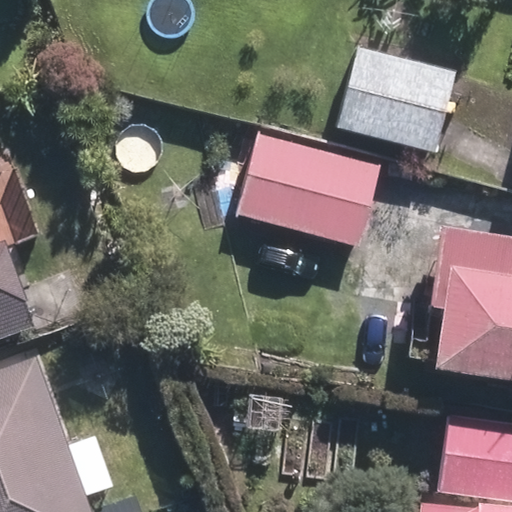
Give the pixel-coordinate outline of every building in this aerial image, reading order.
[(442,75),(361,53),(339,132),(421,154),(442,75)] [(368,167),(257,137),(237,213),(348,243),(368,167)] [(511,382),(511,248),(438,238),(420,370),(511,382)] [(0,328),(16,322),(0,279),(0,328)] [(0,511),(67,511),(18,373),(0,379),(0,511)] [(511,453),(511,428),(444,419),(435,490),(506,500),(511,453)]
